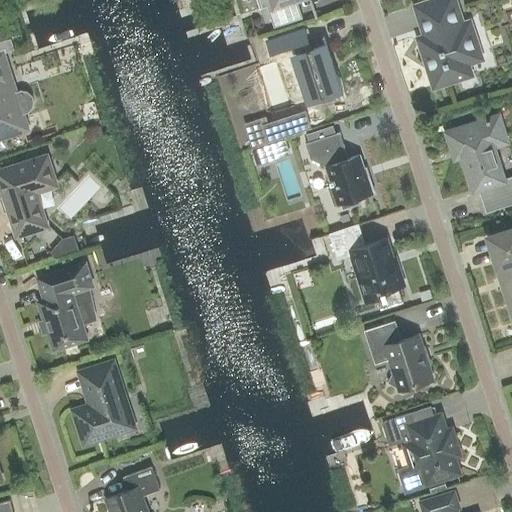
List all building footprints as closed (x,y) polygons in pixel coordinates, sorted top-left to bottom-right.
[(260,0),(263,7),(268,6),(275,27),(304,17),(298,0),(260,0)] [(436,0),(417,6),(427,39),(419,42),(421,50),(423,50),(435,86),(471,75),(465,56),(476,52),(476,49),(476,46),(476,42),(473,33),(469,28),(467,25),(463,27),(454,0),(436,0)] [(308,102),(342,91),(327,45),(311,50),(304,29),(268,41),(272,53),(294,45),(297,55),(293,56),(308,102)] [(0,55),(0,137),(26,128),(22,114),(29,112),(33,107),(35,101),(33,95),(28,92),(22,90),(15,93),(3,55),(0,55)] [(462,148),(476,189),(479,188),(487,212),(511,203),(511,175),(504,179),(493,147),(507,142),(498,115),(447,131),(454,151),(462,148)] [(345,147),(340,132),(329,136),(326,125),(303,133),(311,158),(326,166),(332,185),(327,195),(337,200),(339,204),(342,203),(352,208),(358,198),(375,193),(369,176),(367,177),(360,155),(346,160),(342,148),(345,147)] [(270,141),(253,146),(259,164),(276,159),(270,141)] [(47,157),(0,171),(0,177),(18,234),(46,225),(35,191),(56,185),(47,157)] [(367,301),(377,298),(381,311),(404,304),(399,288),(405,286),(398,264),(396,265),(387,238),(366,245),(359,224),(330,233),(339,259),(359,252),(366,274),(359,277),(367,301)] [(511,230),(490,237),(511,304),(511,230)] [(54,260),(79,252),(73,238),(61,241),(49,255),(54,260)] [(93,302),(88,277),(89,277),(85,263),(66,269),(66,268),(40,277),(47,300),(41,302),(56,348),(86,338),(82,324),(90,321),(85,305),(93,302)] [(430,290),(420,293),(423,303),(433,300),(430,290)] [(394,372),(388,383),(399,388),(399,390),(434,379),(429,364),(430,363),(425,348),(424,348),(419,335),(401,341),(394,321),(365,331),(376,364),(389,359),(394,372)] [(76,411),(86,441),(133,426),(113,363),(83,373),(93,406),(76,411)] [(412,412),(386,420),(392,440),(408,435),(411,442),(406,444),(411,460),(420,457),(422,463),(402,469),(408,488),(460,471),(455,455),(461,453),(453,429),(446,431),(441,415),(415,423),(412,412)] [(148,511),(142,496),(161,489),(152,466),(124,477),(129,490),(107,499),(111,511),(148,511)] [(431,490),(446,485),(444,477),(429,482),(431,490)] [(458,511),(458,509),(460,508),(455,491),(421,502),(423,511),(458,511)] [(14,511),(11,499),(0,501),(0,511),(14,511)]
